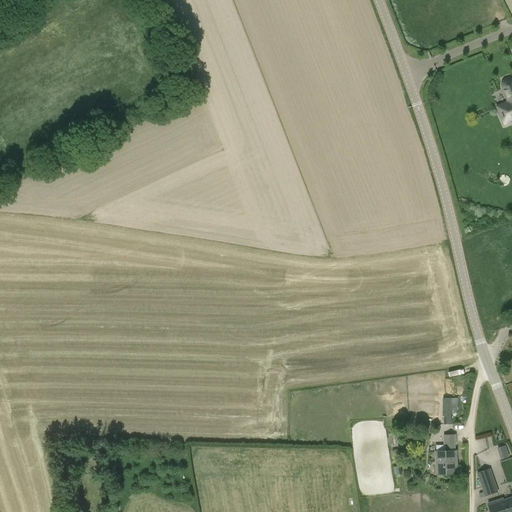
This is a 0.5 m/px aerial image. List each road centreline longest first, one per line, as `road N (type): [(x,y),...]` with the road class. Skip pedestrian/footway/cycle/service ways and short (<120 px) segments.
road 1 (tertiary): [(511,424),(481,342),(428,135),(378,0)]
road 2 (track): [(471,511),(471,420),(491,368)]
